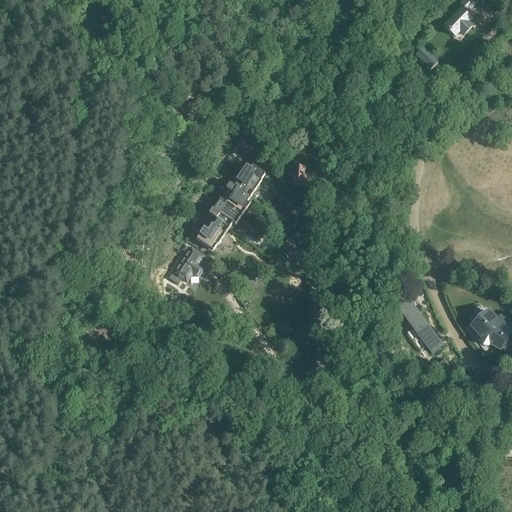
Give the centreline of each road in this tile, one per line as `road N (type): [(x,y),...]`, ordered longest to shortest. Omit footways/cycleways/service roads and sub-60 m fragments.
road 1 (residential): [(469,361),(412,257),(411,203),(426,142),(511,61)]
road 2 (unclassified): [(336,221),(429,0)]
